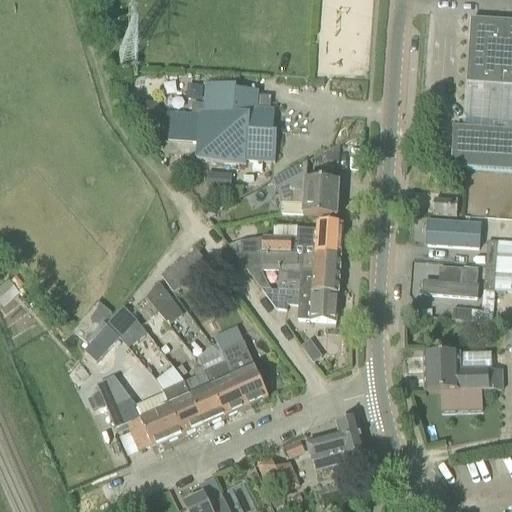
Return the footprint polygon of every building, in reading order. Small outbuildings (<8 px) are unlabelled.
[(511,25),(472,23),(468,87),(511,90),(511,25)] [(136,77),(134,100),(156,102),(158,79),(136,77)] [(264,101),(262,101),(258,100),(258,94),(237,93),(237,89),(207,86),(206,107),(197,107),(193,110),(192,119),(171,117),(169,151),(177,152),(177,158),(197,160),(197,164),(246,167),(246,163),(276,166),(278,135),(274,135),(275,114),(269,113),(270,107),(264,101)] [(453,153),(451,171),(467,172),(511,175),(511,134),(454,131),(453,153)] [(341,148),(328,155),(327,165),(340,166),(341,148)] [(304,220),(338,222),(340,186),(307,184),(308,165),(273,184),(282,204),(305,206),(304,220)] [(458,220),(459,204),(435,203),(434,218),(458,220)] [(479,252),(482,223),(425,219),(423,248),(479,252)] [(341,261),(343,228),(319,225),(318,233),(298,232),(298,230),(274,230),(274,242),(263,242),(242,244),(241,257),(241,258),(341,261)] [(241,257),(242,244),(229,248),(235,257),(241,257)] [(487,245),(486,268),(497,269),(498,245),(487,245)] [(209,269),(207,266),(197,253),(180,266),(192,282),(209,269)] [(511,253),(500,253),(496,296),(511,297),(511,253)] [(264,292),(271,293),(267,283),(262,275),(280,275),(279,293),(339,296),(341,261),(241,258),(241,257),(235,257),(261,292),(264,292)] [(174,296),(192,282),(180,266),(162,280),(174,296)] [(486,270),(485,293),(495,294),(496,270),(486,270)] [(0,290),(0,307),(3,311),(20,297),(9,283),(0,290)] [(477,303),(478,287),(422,284),(421,300),(477,303)] [(184,318),(169,297),(159,285),(148,300),(160,316),(161,315),(171,328),(184,318)] [(298,322),(337,326),(339,296),(279,293),(271,293),(264,292),(262,293),(277,313),(287,313),(288,309),(299,310),(298,322)] [(484,295),(482,314),(481,326),(493,326),(495,296),(484,295)] [(133,318),(134,319),(142,330),(160,316),(148,300),(133,318)] [(133,325),(130,322),(123,316),(112,330),(121,339),(133,325)] [(227,365),(248,411),(269,402),(244,346),(222,356),(226,366),(227,365)] [(165,359),(171,354),(167,348),(161,353),(165,359)] [(315,367),(316,367),(325,359),(317,349),(307,358),(315,367)] [(503,374),(493,374),(492,356),(425,358),(426,396),(503,394),(503,374)] [(206,374),(227,420),(248,411),(227,365),(226,366),(206,374)] [(84,386),(94,377),(85,367),(83,369),(76,375),(75,376),(84,386)] [(182,381),(188,377),(183,369),(177,373),(182,381)] [(205,375),(206,376),(186,385),(205,430),(227,420),(206,374),(205,375)] [(184,439),(171,409),(142,421),(137,409),(115,381),(98,388),(102,396),(104,402),(119,436),(130,431),(139,454),(152,449),(154,452),(184,439)] [(186,385),(165,395),(171,409),(184,439),(205,430),(186,385)] [(97,417),(107,412),(104,404),(93,408),(97,417)] [(366,456),(365,453),(356,421),(337,426),(340,437),(307,446),(312,465),(314,464),(316,473),(347,464),(346,461),(366,456)] [(290,463),(306,456),(301,444),(285,451),(290,463)] [(273,463),(260,469),(269,492),(282,486),(286,495),(299,490),(287,462),(274,467),(273,463)] [(281,495),(269,498),(275,511),(287,506),(281,495)] [(189,504),(185,507),(187,511),(228,511),(225,502),(209,509),(205,499),(197,502),(193,502),(189,504)]
